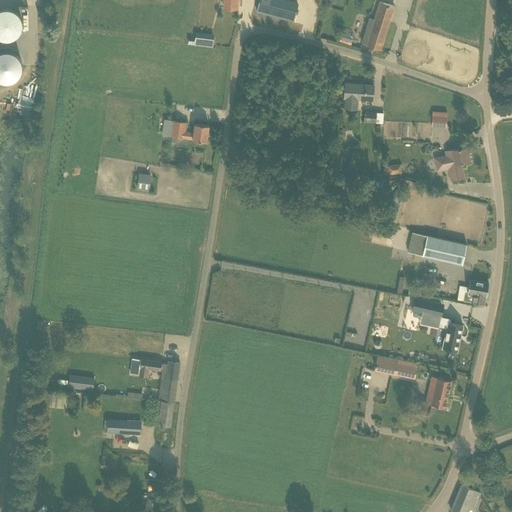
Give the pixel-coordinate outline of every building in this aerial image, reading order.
[(223,0),(224,8),(237,9),(237,0),(223,0)] [(283,0),(259,0),(256,11),(293,20),(298,4),(283,0)] [(380,1),(366,45),(380,49),(394,6),(380,1)] [(25,8),(0,7),(0,35),(24,36),(25,8)] [(196,31),(195,43),(213,45),(215,34),(196,31)] [(0,58),(0,74),(18,81),(27,55),(4,47),(0,58)] [(344,98),(345,98),(344,109),(358,109),(358,99),(373,100),(374,85),(345,83),(344,98)] [(365,111),(364,122),(376,123),(376,112),(365,111)] [(432,125),(446,126),(446,116),(432,115),(432,125)] [(175,121),(173,136),(192,139),(207,141),(209,125),(195,123),(193,132),(186,131),(187,122),(175,121)] [(445,151),(446,157),(436,159),(438,168),(448,166),(451,180),(464,177),(461,162),(469,161),(466,146),(445,151)] [(349,168),(360,156),(355,151),(344,163),(349,168)] [(385,175),(402,173),(401,164),(384,166),(385,175)] [(151,177),(139,175),(137,188),(149,190),(151,177)] [(466,244),(424,234),(420,254),(462,264),(466,244)] [(463,300),(484,304),(486,296),(489,282),(469,279),(467,293),(464,293),(463,300)] [(432,302),(415,298),(412,310),(430,314),(432,302)] [(446,328),(442,347),(457,351),(462,326),(463,325),(458,324),(450,322),(451,318),(441,316),(438,326),(446,328)] [(415,378),(418,364),(377,355),(374,370),(415,378)] [(139,375),(143,376),(147,376),(148,368),(160,370),(161,362),(141,359),(139,375)] [(92,392),(94,378),(70,375),(68,389),(92,392)] [(445,407),(451,381),(432,376),(429,388),(434,389),(431,403),(445,407)] [(155,424),(170,426),(177,379),(161,377),(158,400),(155,424)] [(71,409),(72,393),(45,390),(43,406),(71,409)] [(108,419),(107,432),(140,434),(141,421),(108,419)] [(105,468),(105,470),(117,471),(118,462),(102,461),(101,468),(105,468)] [(480,493),(462,485),(451,511),(452,511),(464,511),(467,507),(474,510),(478,500),(477,499),(480,493)]
